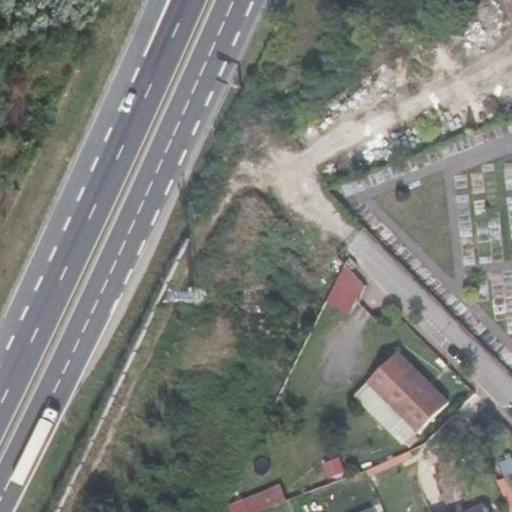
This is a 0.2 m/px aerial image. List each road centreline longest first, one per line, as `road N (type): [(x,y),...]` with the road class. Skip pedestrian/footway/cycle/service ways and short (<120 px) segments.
road 1 (primary): [(0,499),(232,0)]
road 2 (residential): [(511,392),(313,191),(301,168)]
road 3 (primary): [(119,153),(0,405)]
road 4 (primary): [(188,0),(119,153)]
road 5 (primary): [(155,0),(134,50),(119,153)]
